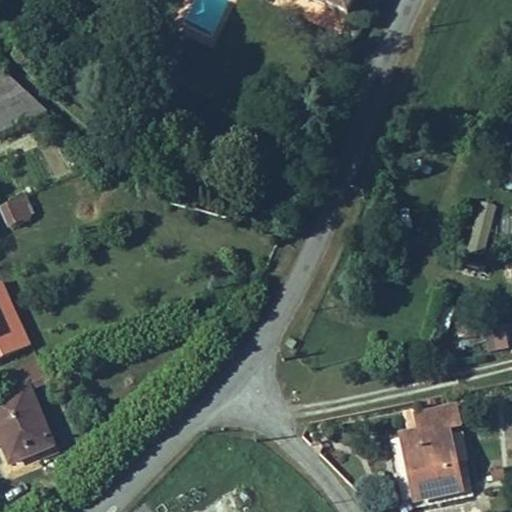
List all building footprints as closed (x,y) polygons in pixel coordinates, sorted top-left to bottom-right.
[(326,0),(349,12),(354,0),(326,0)] [(0,133),(58,111),(13,69),(0,74),(0,133)] [(0,207),(7,228),(32,220),(25,199),(0,207)] [(470,258),(488,259),(492,203),(474,202),(470,258)] [(438,305),(432,332),(445,335),(452,308),(438,305)] [(504,326),(484,326),(484,351),(505,351),(504,326)] [(48,353),(2,370),(9,385),(0,389),(0,420),(15,457),(59,438),(35,383),(64,370),(55,350),(48,353)] [(407,436),(419,501),(465,491),(455,429),(472,425),(467,402),(424,410),(429,432),(407,436)]
